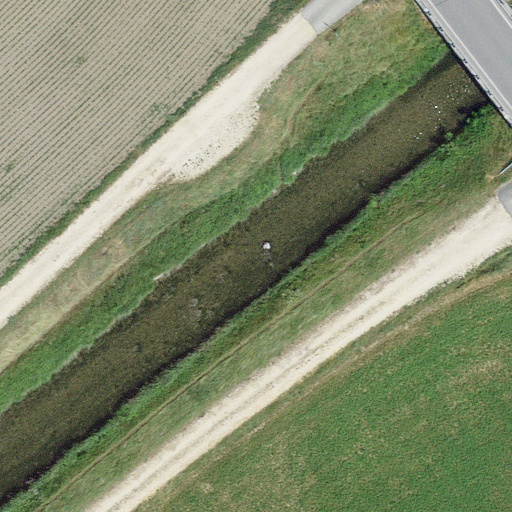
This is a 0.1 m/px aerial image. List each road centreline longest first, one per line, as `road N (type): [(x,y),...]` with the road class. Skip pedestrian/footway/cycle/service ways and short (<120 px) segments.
road 1 (track): [(511,211),(114,511)]
road 2 (track): [(336,0),(0,315)]
